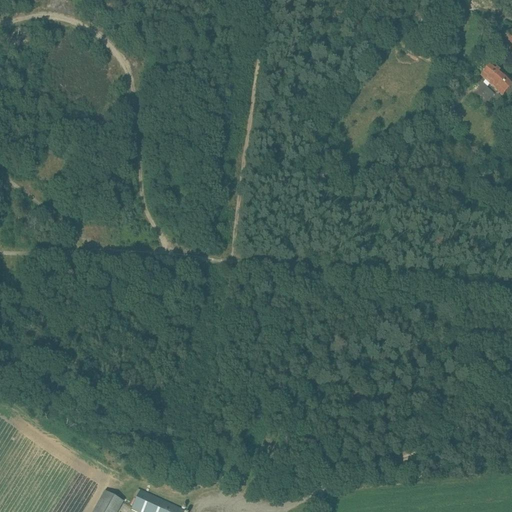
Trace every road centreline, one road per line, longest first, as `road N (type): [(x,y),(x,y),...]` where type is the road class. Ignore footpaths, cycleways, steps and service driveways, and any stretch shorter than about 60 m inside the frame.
road 1 (track): [(511,293),(219,260)]
road 2 (track): [(318,511),(317,489),(447,437),(511,372)]
road 3 (track): [(0,167),(99,253)]
